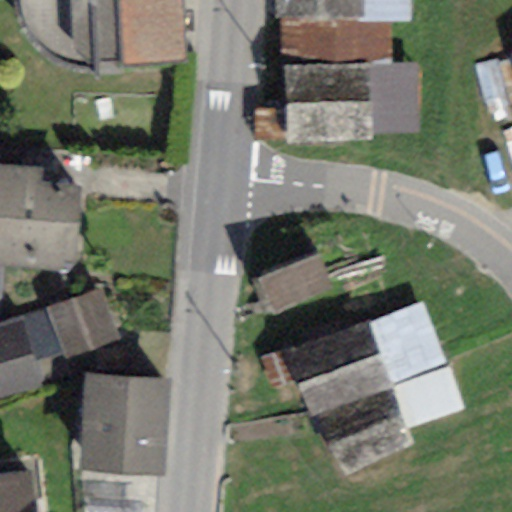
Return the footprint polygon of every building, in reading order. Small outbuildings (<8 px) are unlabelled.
[(180,0),(119,0),(125,62),(186,57),(180,0)] [(409,0),(276,0),(276,14),(410,16),(409,0)] [(364,58),(284,63),(288,140),(369,136),(364,58)] [(35,159),(0,154),(0,252),(78,261),(86,180),(33,174),(35,159)] [(329,285),(316,249),(253,272),(267,308),(329,285)] [(38,304),(0,316),(0,392),(37,380),(29,357),(62,346),(66,359),(121,340),(99,275),(36,296),(38,304)] [(420,438),(367,319),(296,350),(348,469),(420,438)] [(167,372),(85,368),(80,468),(162,472),(167,372)] [(41,511),(34,462),(0,467),(0,511),(41,511)]
